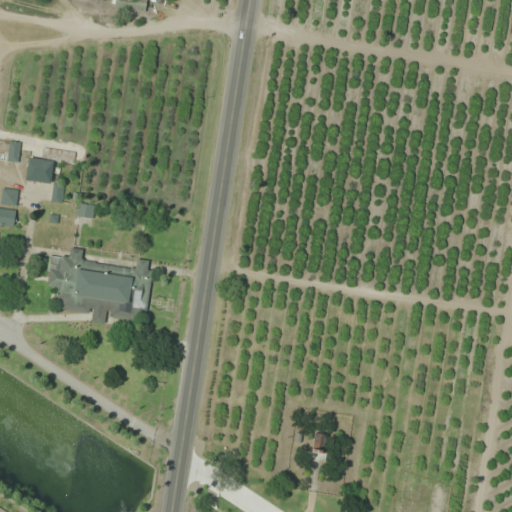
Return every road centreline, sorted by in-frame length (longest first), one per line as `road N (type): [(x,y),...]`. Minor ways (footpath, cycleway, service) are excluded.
road 1 (secondary): [(178,511),(253,0)]
road 2 (track): [(188,452),(0,330)]
